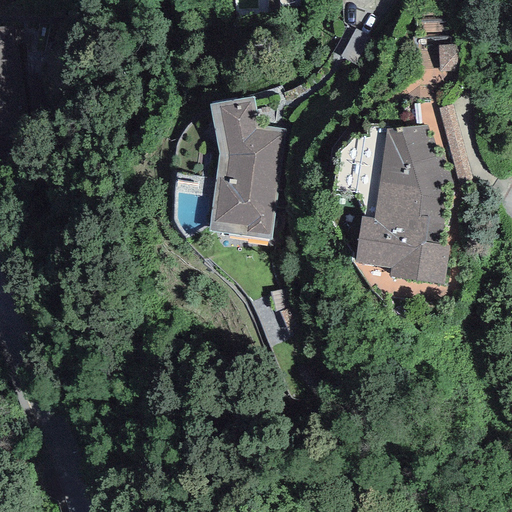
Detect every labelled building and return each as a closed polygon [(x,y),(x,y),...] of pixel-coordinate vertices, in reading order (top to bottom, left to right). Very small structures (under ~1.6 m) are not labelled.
[(355,31),(340,61),(356,68),(370,39),(355,31)] [(16,32),(0,34),(0,139),(33,134),(16,32)] [(460,48),(437,50),(439,75),(462,73),(460,48)] [(209,114),(218,159),(207,239),(272,247),(290,133),(260,129),(254,102),(209,114)] [(453,108),(438,111),(459,191),(474,188),(453,108)] [(427,129),(386,135),(374,226),(361,225),(355,270),(390,274),(388,283),(444,292),(451,213),(427,129)]
